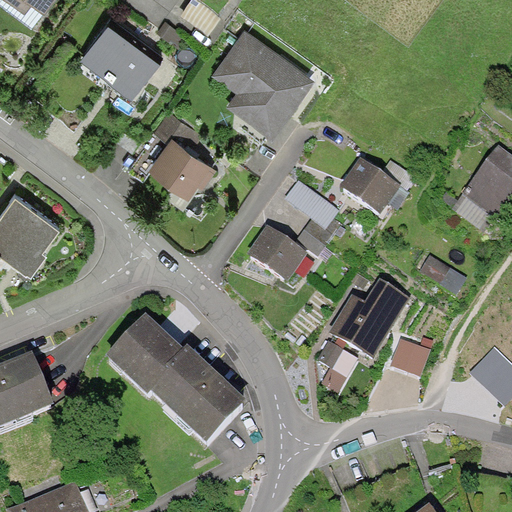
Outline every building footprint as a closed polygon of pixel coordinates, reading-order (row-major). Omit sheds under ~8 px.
[(4,0),(27,17),(32,10),(44,18),(57,0),(4,0)] [(202,0),(218,12),(226,0),(202,0)] [(164,59),(111,20),(80,63),(119,91),(133,102),(164,59)] [(166,22),(158,33),(179,48),(187,36),(166,22)] [(313,80),(245,32),(212,77),(238,96),(229,109),(271,139),(313,80)] [(203,135),(171,113),(155,134),(159,137),(149,150),(145,147),(129,169),(144,180),(150,173),(171,189),(165,198),(182,210),(198,190),(206,189),(218,172),(190,153),(203,135)] [(125,133),(118,142),(133,154),(140,144),(125,133)] [(511,156),(498,146),(451,210),(486,236),(497,221),(499,223),(511,204),(511,156)] [(402,187),(361,159),(341,188),(347,192),(382,216),(402,187)] [(313,218),(295,242),(308,250),(317,257),(332,236),(324,230),(338,210),(299,183),(287,200),(313,218)] [(57,227),(12,196),(0,212),(0,251),(7,256),(2,263),(25,280),(44,253),(40,250),(57,227)] [(295,242),(268,226),(249,257),(289,281),(308,250),(295,242)] [(431,257),(422,272),(457,294),(466,278),(431,257)] [(415,300),(382,279),(367,303),(354,294),(330,332),(376,361),(415,300)] [(185,352),(147,317),(109,359),(150,397),(153,395),(171,375),(167,371),(185,352)] [(434,343),(424,338),(419,349),(402,342),(392,366),(419,378),(434,343)] [(358,362),(331,344),(321,359),(335,368),(325,383),(338,391),(358,362)] [(171,375),(153,395),(208,446),(248,403),(188,348),(185,352),(167,371),(171,375)] [(0,426),(53,405),(32,355),(0,368),(0,426)] [(459,380),(454,398),(479,406),(485,387),(459,380)] [(88,511),(76,483),(8,510),(8,511),(88,511)]
